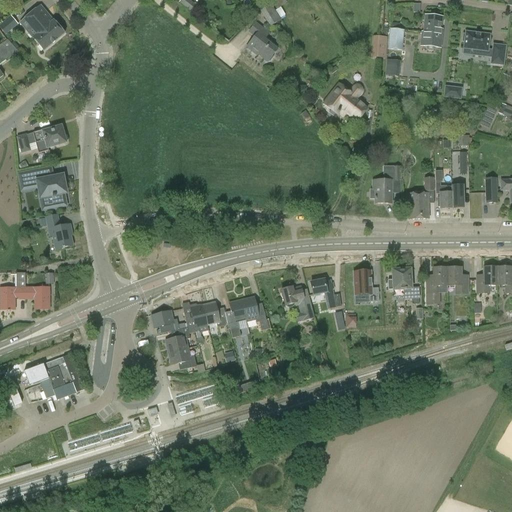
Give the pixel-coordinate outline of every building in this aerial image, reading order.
[(183,0),(181,3),(193,12),(198,6),(189,0),(183,0)] [(284,0),(275,0),(271,3),(276,10),(286,2),(284,0)] [(269,27),(281,21),(271,5),(260,11),(269,27)] [(40,6),(19,24),(43,52),(64,34),(40,6)] [(0,28),(6,35),(18,25),(10,16),(0,24),(0,28)] [(424,16),(423,32),(423,33),(433,34),(434,29),(441,30),(441,29),(442,18),(424,16)] [(248,33),(254,38),(247,48),(254,54),(255,52),(267,62),(276,50),(264,41),(270,34),(256,23),(248,33)] [(390,23),(387,50),(402,52),(404,31),(398,30),(399,24),(390,23)] [(423,33),(423,32),(421,32),(420,47),(426,47),(426,49),(428,51),(432,52),(434,50),(434,49),(441,49),(443,30),(441,29),(441,30),(434,29),(433,34),(423,33)] [(488,35),(466,33),(465,32),(465,34),(465,35),(463,35),(462,40),(462,42),(464,42),(463,48),(463,49),(464,49),(472,50),(471,55),(486,57),(488,40),(489,37),(489,35),(488,35)] [(387,58),(387,36),(373,36),(373,58),(387,58)] [(7,40),(0,45),(0,78),(2,77),(0,73),(0,64),(18,52),(7,40)] [(503,66),(503,59),(491,57),(491,60),(491,64),(503,66)] [(401,77),(402,61),(387,60),(386,76),(401,77)] [(353,85),(351,86),(347,91),(339,85),(323,105),(338,116),(339,115),(342,118),(345,114),(356,122),(367,109),(355,100),(361,94),(362,92),(362,89),(361,87),(360,85),(357,84),(355,84),(353,85)] [(445,98),(463,100),(465,87),(447,85),(445,98)] [(494,112),(510,119),(511,114),(511,108),(502,104),(500,109),(496,107),(494,112)] [(42,131),(33,134),(39,155),(49,152),(48,149),(65,144),(65,143),(67,141),(66,135),(63,135),(61,127),(42,133),(42,131)] [(23,136),(14,139),(19,154),(28,152),(23,136)] [(459,137),(459,147),(469,147),(469,136),(459,137)] [(392,167),(393,182),(400,182),(400,167),(392,167)] [(38,187),(40,198),(46,197),(48,209),(65,206),(63,194),(65,194),(62,177),(49,179),(47,170),(19,175),(22,191),(38,187)] [(441,172),(435,172),(436,194),(439,194),(439,199),(437,199),(437,208),(439,208),(440,209),(452,209),(451,187),(442,187),(441,172)] [(424,194),(407,195),(408,220),(428,220),(428,194),(426,194),(426,192),(432,192),(432,179),(424,179),(424,194)] [(484,179),(485,204),(497,204),(496,179),(484,179)] [(511,180),(510,180),(500,181),(500,192),(510,191),(510,203),(511,203),(511,180)] [(391,204),(391,182),(373,181),(372,191),(375,191),(375,204),(391,204)] [(451,187),(452,209),(463,209),(462,186),(451,186),(451,187)] [(70,225),(60,227),(58,215),(45,217),(49,237),(52,237),(55,252),(61,250),(64,249),(64,248),(73,246),(70,236),(72,236),(70,225)] [(511,268),(497,269),(497,286),(504,286),(505,295),(511,294),(511,287),(511,268)] [(426,305),(433,305),(433,294),(446,294),(447,287),(447,269),(433,269),(433,288),(425,288),(426,305)] [(468,295),(468,287),(461,287),(460,269),(447,269),(447,287),(454,287),(454,295),(468,295)] [(490,286),(497,286),(497,269),(483,269),(483,287),(475,287),(476,295),(490,295),(490,286)] [(418,290),(411,290),(410,270),(392,271),(392,281),(388,281),(389,289),(393,289),(393,291),(403,290),(404,300),(412,300),(412,305),(418,304),(418,299),(419,299),(418,290)] [(368,303),(379,303),(378,289),(371,289),(370,272),(353,273),(354,296),(368,295),(368,303)] [(18,301),(26,300),(26,289),(25,289),(25,274),(18,274),(16,274),(16,289),(0,289),(0,310),(14,311),(14,299),(18,299),(18,301)] [(45,274),(46,285),(54,285),(53,274),(45,274)] [(327,310),(341,307),(340,303),(334,305),(329,281),(324,283),(324,281),(310,283),(313,296),(324,294),(327,310)] [(315,319),(309,299),(304,300),(301,287),(292,289),(292,288),(281,291),(281,293),(280,295),(281,298),(283,299),(285,306),(285,307),(287,308),(290,309),(291,308),(292,308),(293,307),(294,306),(294,305),(295,308),(298,307),(302,323),(315,319)] [(49,310),(49,289),(26,289),(26,300),(32,300),(32,299),(35,299),(35,310),(49,310)] [(254,298),(241,301),(246,321),(247,323),(255,321),(256,323),(259,323),(261,331),(268,330),(265,316),(258,318),(254,298)] [(246,321),(241,301),(229,304),(230,312),(225,313),(227,325),(228,330),(230,330),(232,339),(240,337),(237,323),(246,321)] [(215,304),(202,307),(207,326),(216,324),(217,328),(227,325),(225,313),(224,309),(217,310),(215,304)] [(190,310),(191,314),(184,316),(187,329),(189,335),(199,332),(199,334),(208,332),(207,326),(202,307),(190,310)] [(177,320),(172,321),(170,312),(151,317),(154,329),(173,325),(175,332),(187,329),(185,329),(184,324),(178,325),(177,320)] [(346,328),(358,328),(358,319),(346,319),(346,328)] [(171,333),(173,339),(165,341),(168,354),(188,349),(185,340),(190,339),(188,335),(189,335),(187,329),(175,332),(171,333)] [(190,358),(188,349),(168,354),(171,366),(190,362),(192,369),(196,368),(193,357),(190,358)] [(40,394),(42,401),(55,397),(56,402),(76,394),(84,390),(77,371),(76,371),(70,356),(63,359),(62,358),(43,365),(46,373),(37,376),(38,378),(34,380),(30,370),(25,372),(30,387),(36,386),(35,385),(40,383),(44,393),(40,394)] [(326,364),(314,367),(316,375),(327,372),(326,364)] [(11,378),(3,381),(13,404),(21,401),(11,378)] [(178,391),(179,414),(193,414),(192,400),(205,400),(205,402),(222,401),(221,390),(178,391)] [(172,405),(167,407),(171,419),(175,418),(172,405)] [(154,410),(147,412),(149,418),(156,416),(154,410)] [(31,465),(13,470),(15,475),(32,469),(31,465)] [(39,494),(22,499),(23,504),(41,499),(39,494)]
